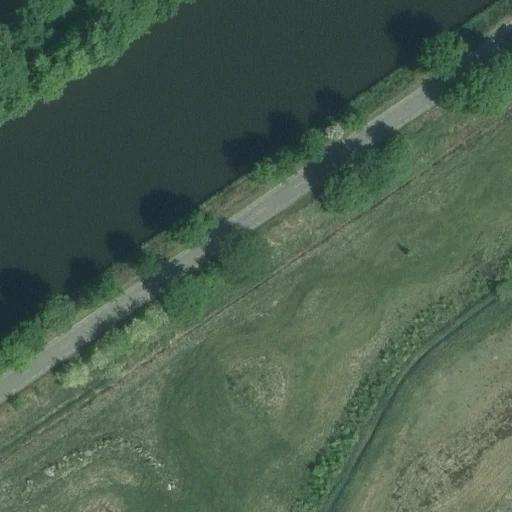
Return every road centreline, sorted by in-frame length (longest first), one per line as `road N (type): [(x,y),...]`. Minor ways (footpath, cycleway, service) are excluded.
road 1 (unclassified): [(0,385),(511,39)]
road 2 (track): [(0,85),(127,0)]
